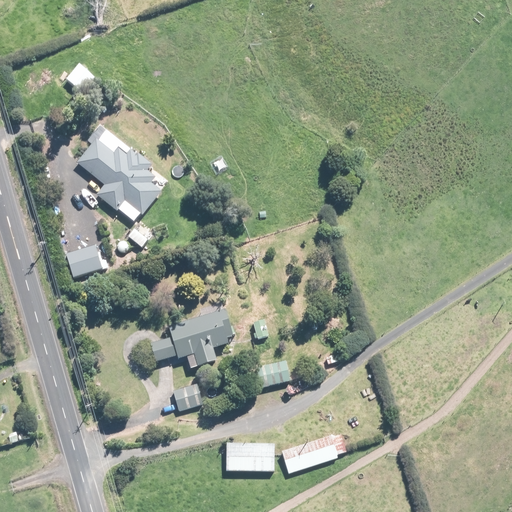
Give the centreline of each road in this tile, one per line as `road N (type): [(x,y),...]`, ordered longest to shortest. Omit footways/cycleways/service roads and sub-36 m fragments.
road 1 (unknown): [(75,457),(270,407),(511,249)]
road 2 (tertiary): [(0,194),(90,511)]
